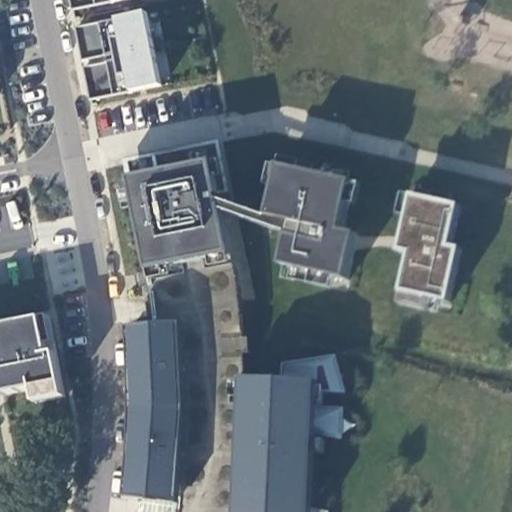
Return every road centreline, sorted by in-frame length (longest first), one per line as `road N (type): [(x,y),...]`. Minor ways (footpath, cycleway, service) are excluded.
road 1 (residential): [(96,511),(104,332),(75,160)]
road 2 (residential): [(75,160),(41,0)]
